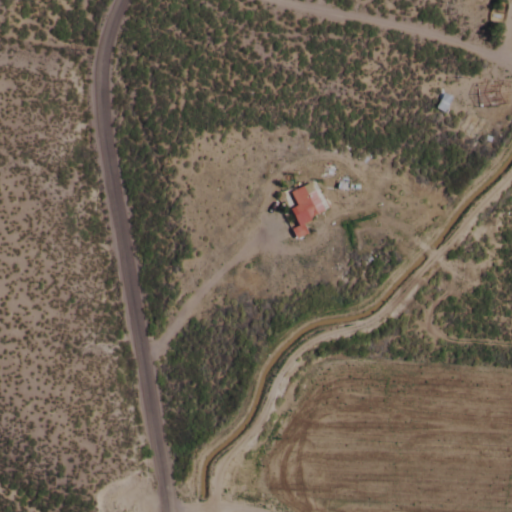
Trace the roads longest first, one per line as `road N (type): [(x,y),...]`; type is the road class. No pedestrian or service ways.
road 1 (track): [(185,511),(189,456),(230,420),(270,344),(310,317),(358,308),(511,132)]
road 2 (residential): [(158,511),(92,77),(117,0)]
road 3 (track): [(511,166),(368,325),(315,337),(283,358),(246,432),(206,467),(204,500)]
road 4 (residential): [(255,0),(399,26),(479,55)]
